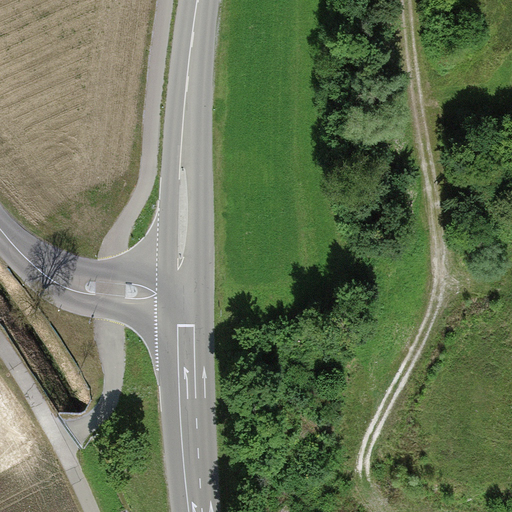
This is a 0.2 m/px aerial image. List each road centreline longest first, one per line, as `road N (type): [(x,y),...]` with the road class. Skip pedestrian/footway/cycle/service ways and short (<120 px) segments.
road 1 (track): [(412,0),(437,202),(438,291),(357,477),(377,511)]
road 2 (tertiary): [(199,0),(183,172),(183,295)]
road 3 (tertiary): [(183,295),(193,511)]
road 4 (tertiary): [(0,234),(51,276),(113,291),(183,295)]
